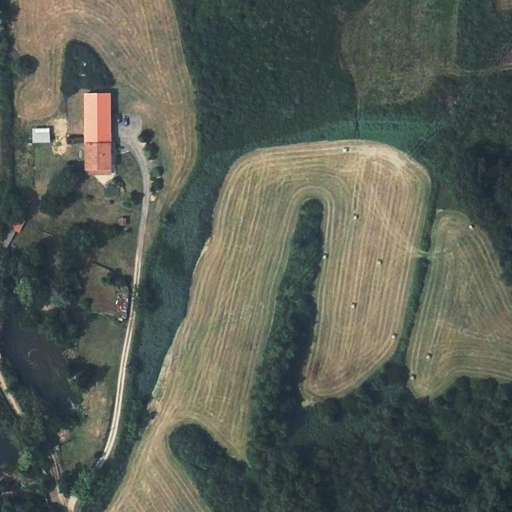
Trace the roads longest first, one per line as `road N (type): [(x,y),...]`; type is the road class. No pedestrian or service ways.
road 1 (track): [(67,500),(102,460),(115,425),(145,203),(145,172),(128,132)]
road 2 (track): [(0,371),(50,450),(70,511)]
